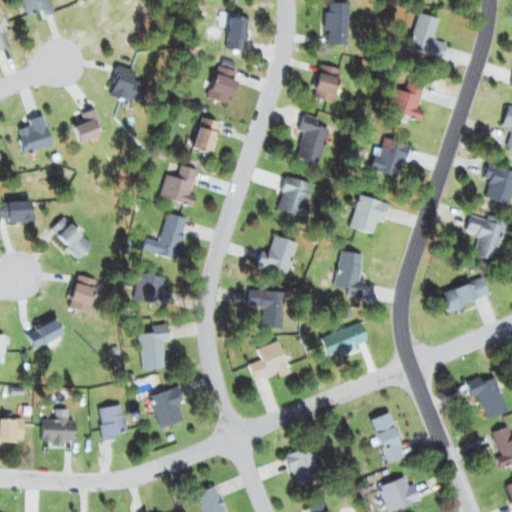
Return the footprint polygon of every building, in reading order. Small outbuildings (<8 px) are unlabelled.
[(20,17),(13,0),(51,0),(57,14),(40,21),(36,11),(20,17)] [(347,5),(344,44),(320,42),(323,3),(347,5)] [(440,16),(427,52),(404,44),(417,8),(440,16)] [(248,12),(244,50),(220,48),(224,10),(248,12)] [(0,17),(12,47),(0,51),(0,17)] [(314,69),(331,74),(338,53),(358,59),(349,85),(357,88),(348,115),(304,100),(314,69)] [(212,60),(237,69),(226,99),(202,90),(212,60)] [(106,96),(114,63),(146,71),(138,103),(106,96)] [(398,81),(419,88),(412,108),(422,112),(417,123),(387,112),(398,81)] [(26,148),(13,117),(44,104),(57,135),(26,148)] [(501,126),(511,128),(506,147),(511,148),(511,107),(506,106),(501,126)] [(511,145),(500,141),(511,110),(511,145)] [(197,115),(221,124),(211,154),(186,145),(197,115)] [(78,143),(73,122),(97,116),(102,136),(78,143)] [(327,125),(314,162),(291,154),(304,117),(327,125)] [(401,133),(389,170),(366,162),(378,125),(401,133)] [(0,161),(0,134),(10,156),(0,161)] [(188,199),(155,190),(164,158),(197,167),(188,199)] [(489,165),(511,173),(511,179),(503,204),(478,195),(489,165)] [(300,215),(270,200),(284,170),(315,184),(300,215)] [(382,198),(370,234),(347,227),(359,190),(382,198)] [(28,217),(0,220),(0,198),(25,195),(28,217)] [(140,230),(156,235),(164,209),(187,217),(174,259),(139,248),(140,230)] [(76,251),(53,230),(68,214),(91,235),(76,251)] [(468,214),(501,225),(490,260),(469,253),(475,233),(463,229),(468,214)] [(287,272),(255,263),(264,230),(296,239),(287,272)] [(362,253),(353,291),(329,286),(338,248),(362,253)] [(443,308),(486,290),(478,270),(434,288),(443,308)] [(169,281),(161,306),(130,296),(138,271),(169,281)] [(89,313),(64,305),(74,275),(99,283),(89,313)] [(282,292),(281,330),(257,329),(258,291),(282,292)] [(24,333),(50,316),(63,334),(37,352),(24,333)] [(361,344),(325,358),(316,335),(353,321),(361,344)] [(161,363),(135,365),(133,333),(159,331),(161,363)] [(291,362),(257,380),(245,358),(280,340),(291,362)] [(495,374),(507,406),(482,414),(471,382),(495,374)] [(168,380),(182,416),(159,425),(145,388),(168,380)] [(128,433),(102,437),(97,406),(123,402),(128,433)] [(361,416),(369,438),(378,458),(399,449),(383,408),(361,416)] [(18,444),(0,443),(0,409),(19,411),(18,444)] [(52,409),(64,409),(64,420),(73,420),(74,440),(39,442),(38,424),(53,423),(52,409)] [(484,431),(505,424),(509,434),(511,433),(511,465),(497,470),(484,431)] [(287,440),(295,462),(304,482),(325,473),(309,431),(287,440)] [(381,511),(371,488),(405,473),(416,499),(386,511),(381,511)] [(221,511),(193,511),(199,510),(190,490),(209,482),(221,511)] [(305,509),(306,511),(327,511),(322,501),(305,509)]
